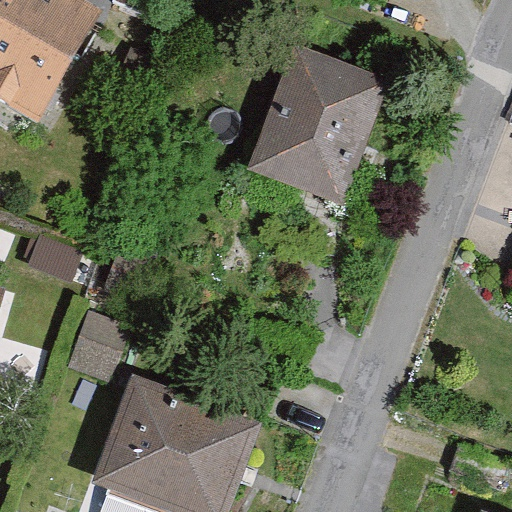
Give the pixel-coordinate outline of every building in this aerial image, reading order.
[(104,18),(73,0),(0,0),(0,107),(39,130),(104,18)] [(169,30),(181,0),(116,0),(114,7),(169,30)] [(118,82),(151,95),(163,65),(131,52),(118,82)] [(399,94),(304,59),(257,187),(352,222),(399,94)] [(28,274),(73,290),(85,256),(40,240),(28,274)] [(69,373),(113,389),(134,331),(89,315),(69,373)] [(238,511),(267,433),(140,389),(102,496),(147,511),(238,511)]
